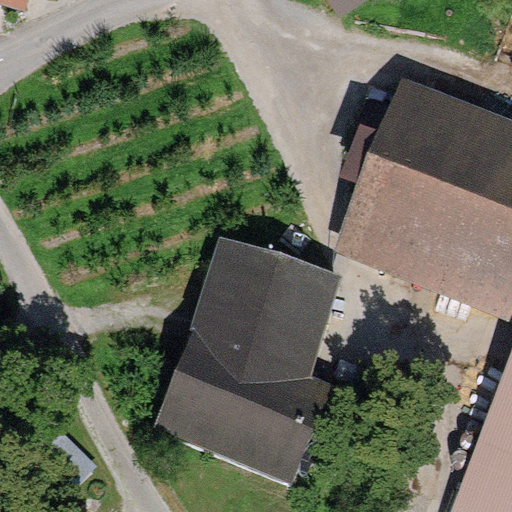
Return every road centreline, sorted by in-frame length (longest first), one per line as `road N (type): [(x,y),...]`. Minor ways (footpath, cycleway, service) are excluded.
road 1 (residential): [(0,236),(155,511)]
road 2 (residential): [(122,0),(0,62)]
